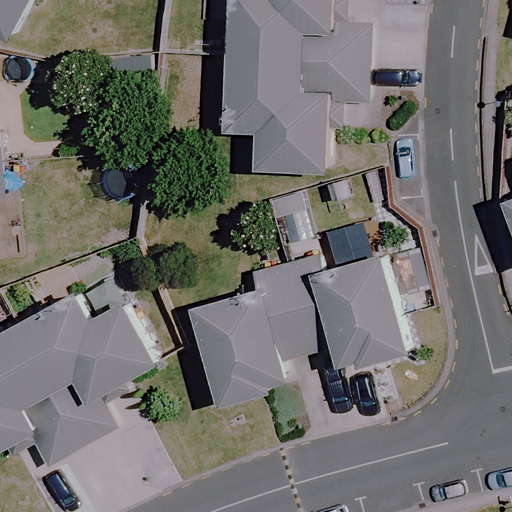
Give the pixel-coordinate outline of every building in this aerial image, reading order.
[(0,0),(0,23),(25,37),(44,0),(0,0)] [(350,17),(350,0),(247,0),(243,123),(275,124),(274,165),(345,167),(347,95),(378,96),(381,18),(350,17)] [(160,54),(120,58),(122,83),(163,80),(160,54)] [(0,130),(0,256),(6,256),(1,193),(16,192),(10,130),(0,130)] [(268,285),(208,302),(235,399),(310,378),(303,354),(355,340),(362,363),(428,345),(400,248),(332,267),(327,250),(263,269),(268,285)] [(0,456),(45,432),(60,459),(127,423),(113,397),(176,363),(141,299),(109,316),(94,289),(0,339),(0,456)]
